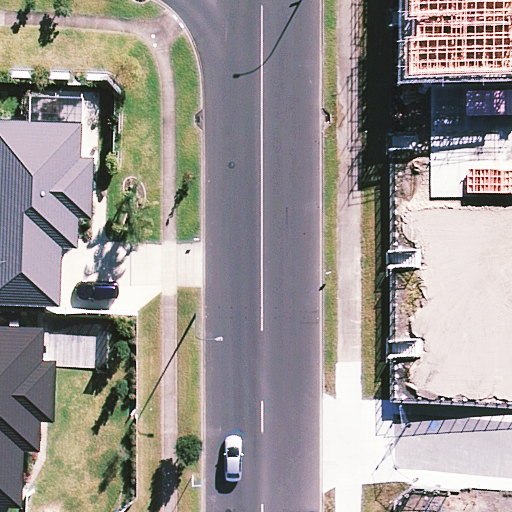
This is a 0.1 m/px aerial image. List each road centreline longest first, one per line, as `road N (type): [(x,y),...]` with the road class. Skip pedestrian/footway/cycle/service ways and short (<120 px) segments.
road 1 (tertiary): [(262,447),(263,0)]
road 2 (residential): [(262,447),(511,458)]
